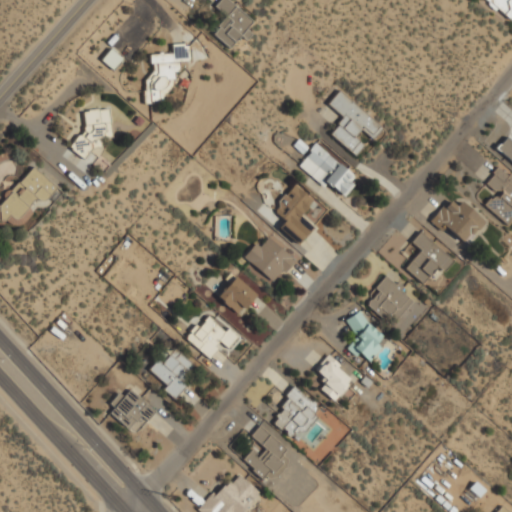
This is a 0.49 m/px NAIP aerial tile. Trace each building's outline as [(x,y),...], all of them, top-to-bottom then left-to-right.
[(252,20),(228,0),(218,0),(213,6),(226,16),(211,33),(231,49),(248,29),(246,28),(252,20)] [(511,0),(486,0),(510,19),(511,16),(511,0)] [(189,42),(172,43),(172,52),(146,53),(148,101),(164,100),(164,89),(174,89),(173,70),(179,70),(179,61),(190,60),(189,42)] [(342,117),(329,133),(355,155),(364,143),(357,137),(362,130),(373,139),(383,126),(338,89),(326,104),(342,117)] [(112,137),(109,107),(83,109),(85,133),(73,134),(75,155),(102,153),(100,138),(112,137)] [(495,148),(511,162),(511,139),(507,135),(495,148)] [(317,142),(298,161),(338,199),(357,180),(317,142)] [(0,221),(2,223),(22,223),(30,213),(30,200),(44,200),(57,186),(33,165),(4,196),(4,197),(0,202),(0,221)] [(485,205),(508,225),(511,220),(511,176),(499,165),(485,181),(497,191),(485,205)] [(276,227),(297,246),(313,228),(300,216),(313,200),(295,184),(272,209),(283,220),(276,227)] [(430,220),(462,246),(484,219),(460,200),(455,206),(447,199),(430,220)] [(404,267),(420,282),(435,265),(442,271),(452,259),(420,230),(410,241),(419,249),(404,267)] [(273,284),(294,261),(268,238),(259,248),(254,244),(242,257),(273,284)] [(365,299),(391,324),(414,300),(388,275),(365,299)] [(237,315),(255,295),(235,276),(217,295),(237,315)] [(345,320),(357,338),(351,342),(364,360),(386,344),(361,308),(345,320)] [(206,356),(228,333),(206,314),(185,336),(206,356)] [(194,363),(174,348),(162,363),(157,359),(146,372),(176,395),(186,382),(182,378),(194,363)] [(332,400),(353,380),(329,355),(315,369),(325,380),(319,386),(332,400)] [(322,409),(297,387),(270,417),(295,439),(322,409)] [(123,396),(118,392),(106,409),(136,432),(155,408),(129,389),(123,396)] [(250,435),(264,448),(258,454),(252,448),(242,459),(267,483),(285,463),(279,457),(286,449),(260,424),(250,435)] [(244,511),(261,492),(238,474),(231,484),(224,478),(199,509),(202,511),(244,511)] [(511,511),(501,503),(493,511),(511,511)]
